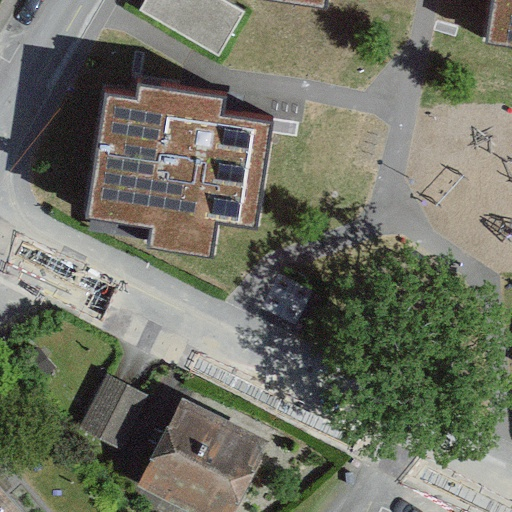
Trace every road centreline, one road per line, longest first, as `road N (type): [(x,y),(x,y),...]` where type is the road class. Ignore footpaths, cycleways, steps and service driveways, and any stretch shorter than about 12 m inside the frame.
road 1 (residential): [(511,499),(0,237)]
road 2 (residential): [(0,147),(79,0)]
